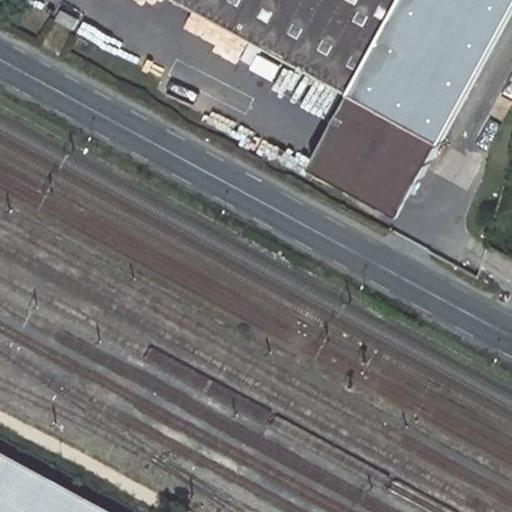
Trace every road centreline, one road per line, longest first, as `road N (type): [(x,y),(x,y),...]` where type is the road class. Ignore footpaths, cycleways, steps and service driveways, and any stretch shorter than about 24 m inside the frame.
road 1 (residential): [(0,56),(511,336)]
road 2 (unknown): [(511,101),(411,281)]
